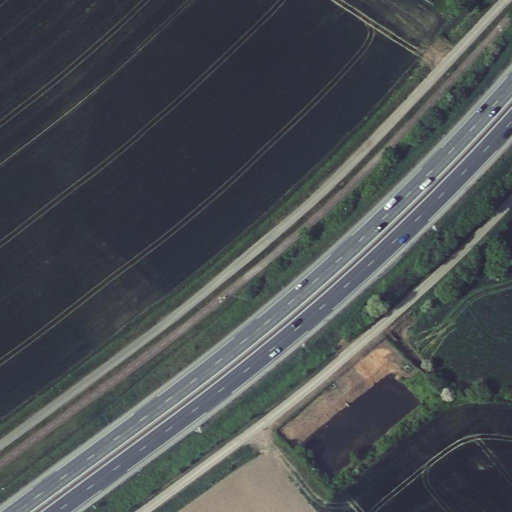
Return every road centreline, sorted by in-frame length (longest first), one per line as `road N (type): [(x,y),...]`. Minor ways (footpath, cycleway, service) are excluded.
road 1 (trunk): [(511,85),(301,293),(17,511)]
road 2 (trunk): [(57,511),(328,301),(511,121)]
